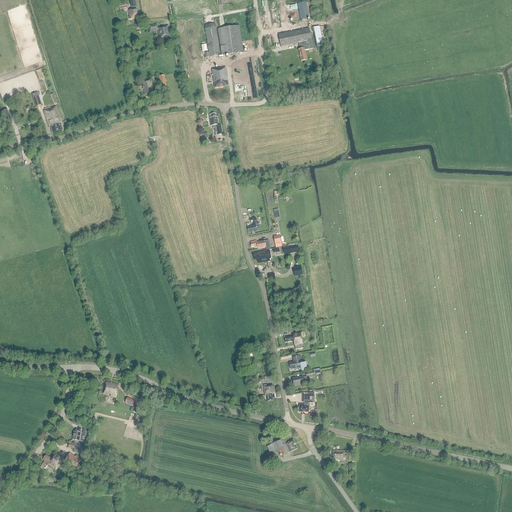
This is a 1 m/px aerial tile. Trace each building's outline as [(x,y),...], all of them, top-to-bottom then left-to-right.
[(136,6),(135,0),(130,0),(132,10),(128,11),(129,17),(128,17),(129,20),(137,18),(135,6),(136,6)] [(311,9),(310,2),(298,4),(301,20),(315,17),(314,9),(311,9)] [(128,8),(127,4),(118,6),(120,13),(124,12),(123,9),(128,8)] [(205,53),(206,58),(243,52),(239,26),(217,29),(221,54),(220,54),(215,24),(204,25),(209,52),(205,53)] [(169,26),(157,28),(157,25),(149,26),(150,33),(158,31),(159,38),(164,37),(165,43),(171,42),(169,26)] [(307,60),(305,50),(313,49),(313,48),(323,46),(323,42),(326,41),(323,26),(320,27),(320,26),(309,28),(278,34),(280,47),(298,44),(299,50),(298,50),(300,61),(307,60)] [(216,70),(212,70),(212,74),(211,74),(211,76),(212,76),(213,82),(214,82),(215,88),(228,86),(225,67),(216,69),(216,70)] [(166,85),(164,75),(159,76),(159,73),(156,74),(156,76),(155,76),(156,79),(160,79),(161,86),(166,85)] [(151,86),(152,85),(151,79),(141,81),(142,84),(143,88),(144,88),(145,95),(152,93),(151,86)] [(32,94),(36,106),(42,104),(38,92),(32,94)] [(60,123),(61,122),(56,106),(43,110),(49,126),(50,126),(52,134),(63,130),(60,123)] [(7,111),(0,113),(5,127),(12,124),(7,111)] [(213,128),(215,128),(217,128),(218,135),(222,134),(220,126),(218,126),(217,123),(218,122),(217,117),(215,117),(215,114),(209,115),(210,118),(211,126),(212,126),(213,128)] [(251,223),(253,223),(253,225),(247,227),(248,233),(259,231),(258,222),(256,222),(255,218),(254,217),(252,217),(252,219),(250,219),(251,223)] [(274,237),(276,247),(282,246),(280,235),(274,237)] [(257,248),(265,247),(266,249),(270,248),(269,242),(267,241),(256,243),(256,241),(250,242),(251,246),(254,246),(255,248),(257,247),(257,248)] [(269,251),(253,254),(254,260),(257,259),(258,263),(271,261),(269,251)] [(293,269),(294,276),(302,275),(301,267),(293,269)] [(293,342),(294,349),(303,348),(301,333),(292,334),(293,336),(285,337),(285,343),(293,342)] [(295,370),(299,369),(301,369),(301,370),(301,371),(307,370),(307,369),(306,364),(300,365),(300,361),(301,361),(301,356),(293,358),(294,362),(289,363),(291,370),(294,369),(295,370)] [(305,373),(306,377),(303,377),(292,379),(294,386),(297,385),(297,386),(304,384),(304,380),(307,380),(307,377),(311,376),(312,376),(315,376),(314,372),(314,371),(313,371),(305,373)] [(118,385),(105,382),(104,391),(111,393),(111,396),(116,397),(118,388),(117,388),(118,385)] [(272,398),(275,397),(274,388),(273,388),(272,385),(266,386),(266,385),(263,386),(265,396),(266,396),(267,401),(272,401),(272,398)] [(299,412),(308,413),(309,403),(309,402),(314,402),(314,396),(303,396),(303,403),(304,403),(304,405),(299,405),(299,412)] [(137,403),(127,398),(125,403),(135,408),(137,403)] [(82,433),(74,431),(72,440),(80,442),(80,441),(82,442),(83,438),(81,438),(82,433)] [(283,439),(267,447),(271,454),(280,450),(280,452),(281,451),(283,456),(297,449),(293,440),(287,443),(285,444),(283,439)] [(348,454),(348,451),(337,451),(337,450),(332,450),(332,460),(344,460),(344,453),(348,454)] [(70,454),(65,462),(75,469),(80,461),(70,454)] [(63,460),(56,455),(53,459),(50,457),(49,458),(46,455),(43,459),(45,460),(43,463),(41,465),(45,468),(48,464),(49,464),(56,470),(63,460)]
